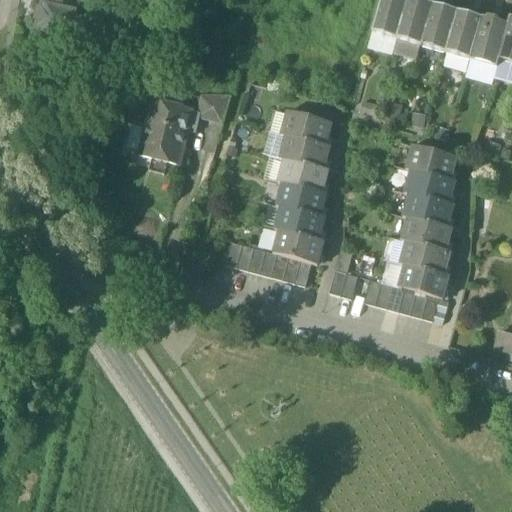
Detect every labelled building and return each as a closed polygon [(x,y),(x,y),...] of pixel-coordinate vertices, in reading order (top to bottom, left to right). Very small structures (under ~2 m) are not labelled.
[(408,1),(405,0),(381,0),(372,36),(397,42),(408,1)] [(433,8),(408,1),(397,42),(421,49),(433,8)] [(63,7),(48,3),(47,5),(43,4),(41,13),(38,12),(36,21),(39,21),(35,38),(52,42),(50,50),(66,54),(68,45),(72,46),(80,12),(63,9),(63,7)] [(457,14),(433,8),(421,49),(446,56),(457,14)] [(482,21),(457,14),(446,56),(470,63),(482,21)] [(508,29),(482,21),(470,63),(496,70),(498,63),(508,29)] [(511,21),(510,21),(508,29),(498,63),(511,67),(511,21)] [(230,98),(202,98),(197,120),(223,126),(230,98)] [(184,111),(151,103),(139,159),(180,169),(193,113),(184,111)] [(332,127),(287,115),(281,139),(285,140),(286,139),(326,151),(326,150),(332,127)] [(326,151),(286,139),(285,140),(279,162),(284,164),(284,163),(324,174),(325,173),(331,151),(326,150),(326,151)] [(457,162),(412,150),(406,173),(410,175),(411,174),(451,185),(451,184),(457,162)] [(324,174),(284,163),(284,164),(278,186),(282,187),(283,187),(323,198),(323,197),(329,175),(325,173),(324,174)] [(451,185),(411,174),(410,175),(404,197),(409,198),(449,209),(449,208),(456,186),(451,184),(451,185)] [(323,198),(283,187),(282,187),(276,210),(281,211),(281,210),(321,221),(327,198),(323,197),(323,198)] [(449,209),(409,198),(403,221),(407,222),(407,221),(448,232),(454,209),(449,208),(449,209)] [(321,221),(281,210),(281,211),(275,233),(279,235),(279,234),(320,245),(320,244),(326,222),(321,221)] [(448,232),(407,221),(407,222),(401,244),(406,245),(446,256),(446,255),(452,233),(448,232)] [(320,245),(279,234),(279,235),(273,257),(277,258),(289,262),(301,265),(312,268),(318,269),(324,246),(320,244),(320,245)] [(446,256),(406,245),(400,268),(404,269),(404,268),(445,280),(445,279),(451,256),(446,255),(446,256)] [(231,246),(225,269),(236,272),(243,249),(231,246)] [(254,252),(243,249),(237,272),(248,275),(254,252)] [(254,252),(248,275),(259,278),(266,255),(254,252)] [(266,255),(259,278),(271,281),(277,258),(273,257),(266,255)] [(289,262),(277,258),(271,281),(283,285),(289,262)] [(301,265),(289,262),(283,285),(294,288),(301,265)] [(312,268),(301,265),(294,288),(306,291),(312,268)] [(445,280),(404,268),(404,269),(398,291),(405,293),(416,297),(428,300),(439,303),(443,304),(449,280),(445,279),(445,280)] [(340,300),(347,277),(336,274),(329,297),(340,300)] [(358,281),(347,277),(340,300),(352,304),(358,281)] [(376,310),(382,287),(370,284),(364,307),(376,310)] [(387,313),(393,290),(382,287),(376,310),(387,313)] [(398,291),(393,290),(387,313),(398,316),(405,293),(398,291)] [(416,297),(405,293),(398,316),(410,320),(416,297)] [(416,297),(410,320),(421,323),(428,300),(416,297)] [(428,300),(421,323),(433,326),(439,303),(428,300)] [(511,339),(499,336),(495,351),(511,355),(511,339)]
